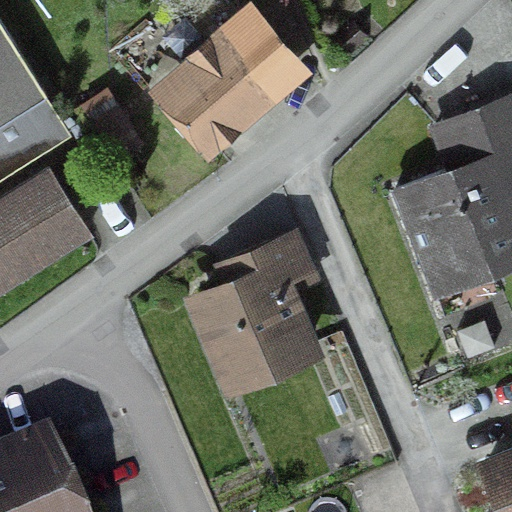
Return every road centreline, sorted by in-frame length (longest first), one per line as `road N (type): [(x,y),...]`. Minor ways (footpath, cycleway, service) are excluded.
road 1 (unclassified): [(93,296),(279,159),(456,0)]
road 2 (unclassified): [(93,296),(185,511)]
